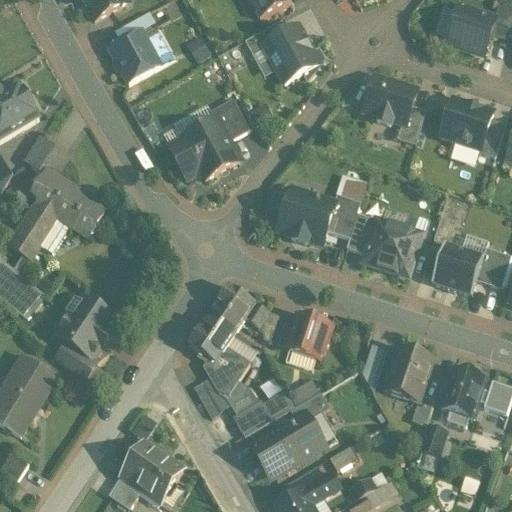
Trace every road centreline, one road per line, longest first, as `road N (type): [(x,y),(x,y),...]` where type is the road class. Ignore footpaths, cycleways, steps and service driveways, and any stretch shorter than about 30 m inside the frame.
road 1 (residential): [(210,250),(511,354)]
road 2 (residential): [(55,0),(210,250)]
road 3 (residential): [(210,250),(367,48)]
road 4 (residential): [(39,511),(155,338)]
road 5 (residential): [(155,338),(254,511)]
road 6 (residential): [(367,48),(511,97)]
